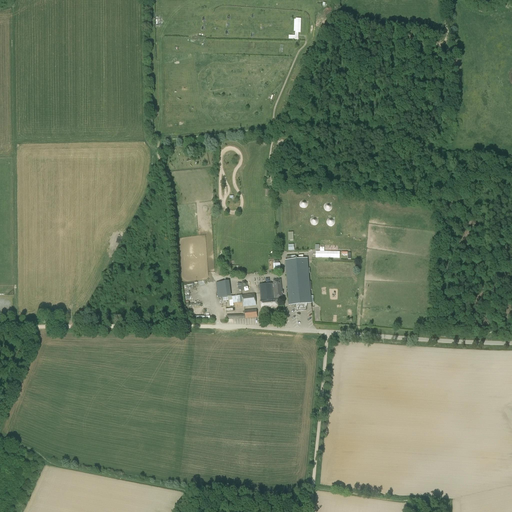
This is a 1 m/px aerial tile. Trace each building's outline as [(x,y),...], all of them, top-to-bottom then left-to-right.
[(323,207),(328,211),(332,206),(327,202),(323,207)] [(310,219),(312,225),(318,223),(316,217),(310,219)] [(315,257),(340,258),(341,251),(325,251),(325,247),(321,247),(320,251),(315,251),(315,257)] [(307,259),(285,261),(289,306),(311,304),(307,259)] [(259,285),(261,302),(261,308),(278,307),(277,301),(274,301),(274,299),(283,299),(282,294),(283,294),(283,290),(282,291),(281,279),(273,280),(273,283),(259,285)] [(228,282),(216,283),(217,298),(230,297),(228,282)] [(244,289),(243,286),(246,286),(245,282),(237,283),(239,290),(244,289)] [(254,294),(242,295),(243,307),(256,305),(254,294)] [(257,309),(244,310),(245,315),(245,319),(257,317),(257,309)]
